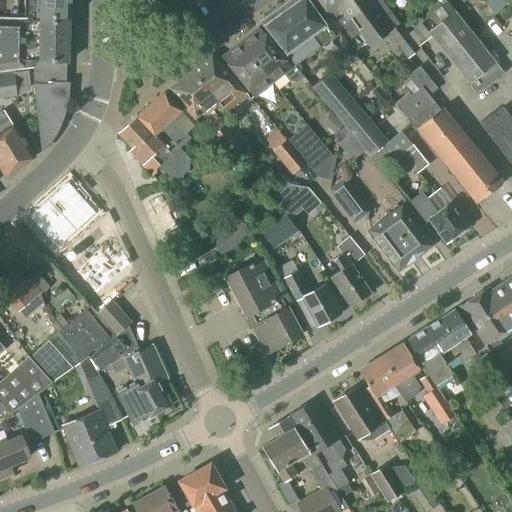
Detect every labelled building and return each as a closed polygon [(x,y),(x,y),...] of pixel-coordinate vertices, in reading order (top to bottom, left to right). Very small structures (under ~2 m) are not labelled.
[(22,0),(23,18),(36,18),(36,17),(68,18),(68,0),(22,0)] [(325,27),(305,0),(296,0),(261,25),(285,56),(311,37),(319,48),(334,37),(326,26),(325,27)] [(419,49),(408,34),(408,35),(401,26),(400,27),(381,0),(311,0),(325,16),(330,12),(351,39),(360,32),(370,45),(388,32),(407,58),(419,49)] [(441,22),(427,33),(432,40),(476,95),(503,74),(471,35),(456,16),(445,3),(433,13),(441,22)] [(0,77),(28,73),(28,71),(14,73),(13,71),(33,69),(33,65),(39,65),(40,61),(66,63),(67,63),(68,21),(39,21),(0,18),(0,77)] [(432,40),(427,33),(420,25),(408,34),(419,49),(432,40)] [(239,43),(271,84),(283,75),(289,82),(296,83),(303,78),(293,66),(290,69),(257,28),(239,43)] [(253,98),(271,84),(239,43),(221,58),(253,98)] [(225,114),(247,97),(211,56),(189,72),(215,102),(225,114)] [(65,85),(66,63),(40,61),(39,65),(33,65),(33,69),(33,86),(40,151),(43,151),(59,125),(66,103),(67,85),(65,85)] [(439,110),(428,97),(437,90),(418,67),(406,77),(410,81),(405,86),(412,95),(396,107),(414,130),(474,205),(500,184),(440,109),(439,110)] [(194,117),(215,102),(189,72),(167,89),(194,117)] [(0,77),(0,99),(16,97),(16,93),(30,92),(28,73),(0,77)] [(369,157),(386,142),(329,73),(328,74),(312,88),(344,127),(349,133),(351,135),(369,157)] [(176,150),(178,149),(190,139),(172,118),(180,110),(163,92),(136,117),(169,152),(174,148),(176,150)] [(511,120),(502,107),(479,125),(511,167),(511,120)] [(0,112),(0,135),(19,167),(35,158),(15,125),(12,127),(3,111),(0,112)] [(174,148),(169,152),(136,117),(118,134),(132,149),(129,152),(152,177),(161,168),(169,178),(179,178),(188,170),(188,160),(178,149),(176,150),(174,148)] [(286,141),(271,152),(291,175),(304,163),(316,177),(331,181),(335,160),(305,125),(286,141)] [(229,155),(240,144),(223,126),(211,137),(229,155)] [(344,127),(332,137),(339,145),(351,135),(344,127)] [(0,170),(4,176),(19,167),(0,135),(0,170)] [(412,146),(389,164),(390,165),(396,172),(406,163),(416,175),(428,166),(412,146)] [(353,224),(369,213),(343,179),(327,191),(353,224)] [(66,180),(46,198),(74,229),(94,210),(82,198),(85,195),(76,186),(73,189),(66,180)] [(288,185),(272,198),(282,210),(290,219),(302,209),(297,203),(310,192),(307,189),(288,185)] [(451,203),(440,188),(426,198),(421,193),(408,202),(425,224),(428,222),(444,242),(455,234),(459,235),(465,232),(465,227),(467,225),(450,204),(451,203)] [(46,198),(26,217),(54,248),(74,229),(46,198)] [(397,270),(429,246),(400,208),(368,232),(397,270)] [(273,250),(297,232),(284,215),(260,232),(273,250)] [(223,258),(251,234),(237,218),(208,242),(223,258)] [(0,241),(0,255),(17,275),(39,255),(16,228),(0,241)] [(348,308),(371,293),(352,266),(364,255),(348,237),(336,247),(341,255),(333,261),(340,272),(329,279),(348,308)] [(105,241),(74,270),(95,292),(126,263),(105,241)] [(25,284),(17,275),(0,255),(0,290),(18,311),(39,293),(28,281),(25,284)] [(260,260),(225,278),(247,318),(281,300),(260,260)] [(296,271),(290,261),(279,267),(285,278),(281,279),(294,303),(300,300),(315,328),(339,315),(323,285),(309,293),(297,271),(296,271)] [(511,278),(490,293),(487,289),(485,291),(458,308),(485,348),(488,353),(502,344),(498,339),(511,329),(511,278)] [(73,298),(65,289),(49,303),(56,312),(73,298)] [(281,300),(247,318),(266,354),(300,336),(281,300)] [(102,330),(122,312),(112,301),(91,318),(85,311),(89,308),(88,307),(58,332),(81,361),(108,338),(102,330)] [(468,344),(464,338),(468,335),(452,311),(429,327),(453,364),(458,361),(460,364),(475,355),(475,354),(477,352),(470,343),(468,344)] [(115,336),(116,337),(132,323),(122,312),(102,330),(108,338),(109,338),(110,340),(115,336)] [(447,367),(453,364),(429,327),(405,342),(421,366),(428,375),(436,387),(452,376),(447,367)] [(127,350),(116,337),(115,336),(110,340),(89,358),(100,372),(127,350)] [(29,358),(51,383),(72,369),(47,341),(29,358)] [(0,403),(5,409),(10,414),(16,410),(37,394),(51,383),(29,358),(20,366),(0,384),(0,351),(3,348),(2,346),(0,344),(0,403)] [(420,388),(411,373),(417,369),(401,345),(379,359),(406,400),(408,400),(417,395),(418,389),(420,388)] [(133,426),(170,407),(157,383),(165,379),(150,347),(123,360),(134,383),(115,393),(133,426)] [(489,359),(485,355),(474,362),(488,383),(485,385),(503,410),(502,410),(505,414),(496,420),(511,444),(511,393),(500,375),(489,359)] [(402,399),(406,400),(379,359),(357,373),(367,388),(363,391),(369,399),(368,399),(388,430),(389,430),(398,443),(415,433),(401,410),(393,416),(387,407),(385,403),(388,401),(383,391),(393,385),(402,399)] [(511,393),(511,371),(510,369),(500,375),(511,393)] [(454,416),(436,387),(428,375),(419,381),(427,393),(422,397),(440,426),(454,416)] [(98,411),(113,404),(102,383),(89,389),(98,411)] [(388,430),(368,399),(363,403),(354,389),(334,401),(358,439),(368,432),(373,440),(388,430)] [(54,434),(37,394),(16,410),(27,436),(21,438),(21,437),(0,445),(0,477),(11,473),(8,465),(29,457),(25,446),(54,434)] [(343,452),(335,440),(312,401),(289,415),(309,448),(313,454),(313,453),(319,450),(327,463),(326,464),(331,473),(327,475),(336,490),(348,483),(339,470),(346,466),(341,459),(343,452)] [(98,411),(61,426),(78,468),(116,452),(106,427),(98,411)] [(313,454),(309,448),(308,448),(307,446),(305,447),(286,417),(266,430),(274,442),(262,450),(277,474),(283,484),(297,476),(290,465),(296,462),(297,463),(304,459),(312,472),(310,473),(319,489),(295,503),(299,511),(340,511),(335,503),(341,499),(313,453),(313,454)] [(386,504),(404,493),(386,464),(368,475),(386,504)] [(232,511),(220,490),(221,489),(208,466),(179,483),(195,511),(232,511)] [(424,511),(426,511),(436,506),(423,485),(411,492),(424,511)] [(172,511),(175,511),(161,488),(131,505),(134,511),(172,511)]
